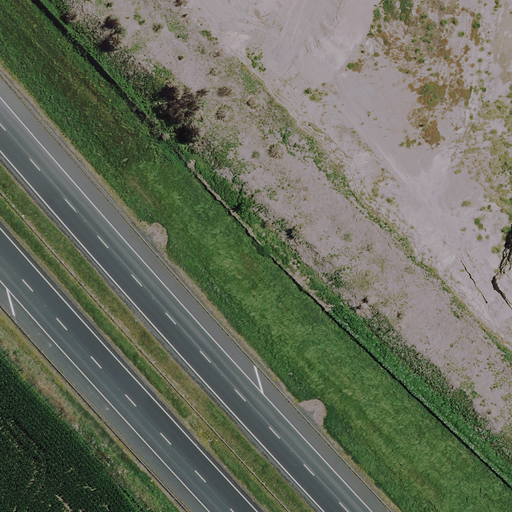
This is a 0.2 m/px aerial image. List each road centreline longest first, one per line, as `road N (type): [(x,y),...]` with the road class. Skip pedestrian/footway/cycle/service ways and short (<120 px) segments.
road 1 (motorway): [(0,125),(335,511)]
road 2 (motorway): [(223,511),(0,260)]
